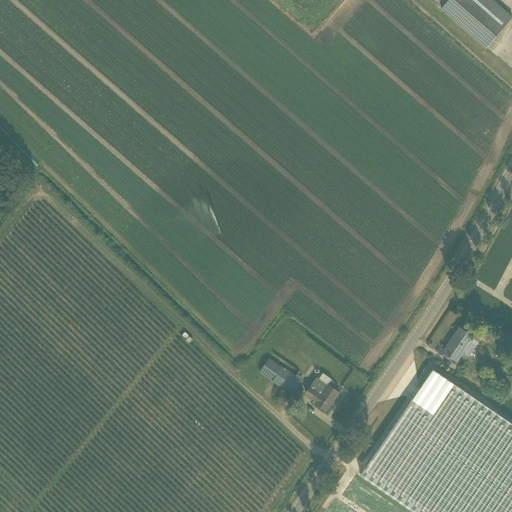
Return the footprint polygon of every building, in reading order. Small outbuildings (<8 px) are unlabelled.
[(448,0),(441,8),(486,47),(511,18),(511,16),(492,0),(448,0)] [(457,361),(461,355),(467,359),(479,340),(474,337),(460,327),(443,352),(457,361)] [(260,371),(292,394),(302,381),(269,358),(260,371)] [(511,511),(511,422),(433,369),(360,475),(415,511),(511,511)] [(328,384),(328,385),(317,377),(305,393),(317,401),(315,403),(326,411),(339,392),(328,384)]
